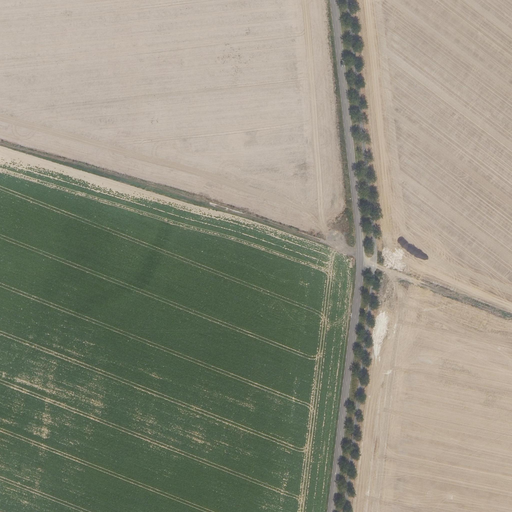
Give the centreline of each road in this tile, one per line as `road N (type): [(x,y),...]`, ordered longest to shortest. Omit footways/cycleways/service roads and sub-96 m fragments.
road 1 (track): [(360,257),(0,142)]
road 2 (tertiary): [(360,257),(334,0)]
road 3 (tertiary): [(360,257),(331,511)]
road 4 (track): [(360,260),(493,311)]
